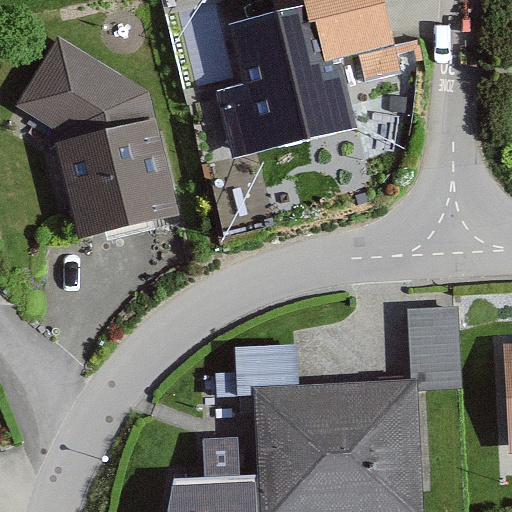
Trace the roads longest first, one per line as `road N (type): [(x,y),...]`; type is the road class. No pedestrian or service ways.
road 1 (residential): [(56,511),(104,391),(166,323),(252,277),(345,255),(454,250)]
road 2 (residential): [(454,250),(450,147),(464,34)]
